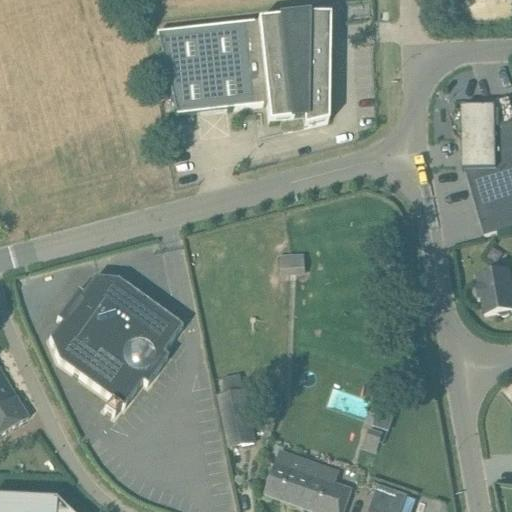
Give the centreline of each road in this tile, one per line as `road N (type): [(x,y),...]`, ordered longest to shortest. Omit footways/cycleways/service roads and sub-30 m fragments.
road 1 (residential): [(0,264),(414,147)]
road 2 (residential): [(128,511),(74,470),(0,305)]
road 3 (residential): [(465,354),(414,147)]
road 4 (residential): [(488,511),(465,354)]
